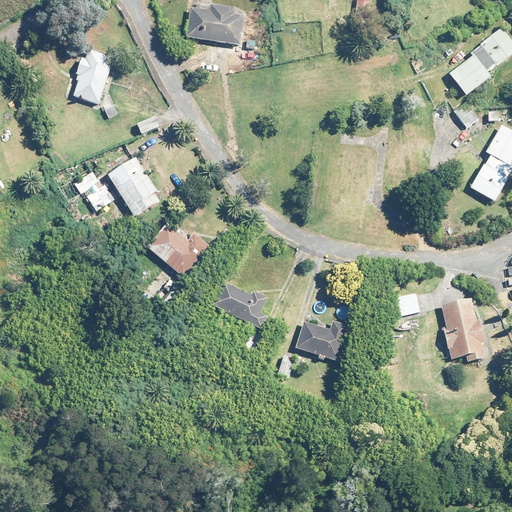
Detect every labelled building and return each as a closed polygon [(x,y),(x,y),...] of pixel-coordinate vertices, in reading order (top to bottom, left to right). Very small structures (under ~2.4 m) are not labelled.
[(373,2),(360,0),(357,0),(355,25),(370,26),(373,2)] [(190,13),(186,42),(241,49),(244,19),(242,19),(243,10),(209,6),(208,15),(190,13)] [(500,73),(499,71),(511,60),(511,38),(504,29),(471,55),(473,59),(451,77),(469,99),(500,73)] [(260,42),(247,41),(246,50),(260,51),(260,42)] [(90,55),(89,62),(80,61),(76,97),(85,98),(84,102),(110,105),(116,58),(90,55)] [(469,100),(454,113),(468,131),(485,117),(481,112),(488,106),(482,99),(473,105),(469,100)] [(87,106),(83,114),(95,120),(99,111),(87,106)] [(501,112),(489,112),(489,125),(500,125),(501,112)] [(138,126),(142,137),(161,128),(156,118),(138,126)] [(511,177),(511,130),(505,127),(488,155),(491,158),(470,192),(494,207),(511,177)] [(138,161),(108,181),(133,217),(162,197),(138,161)] [(83,197),(100,184),(92,173),(74,185),(83,197)] [(170,176),(162,181),(173,200),(181,196),(170,176)] [(111,195),(105,187),(87,199),(97,213),(112,204),(108,198),(111,195)] [(196,249),(170,228),(164,236),(162,235),(149,251),(187,281),(200,265),(190,257),(196,249)] [(225,282),(211,307),(257,333),(271,308),(225,282)] [(421,297),(398,299),(399,316),(422,314),(421,297)] [(462,302),(462,303),(443,306),(447,327),(442,328),(446,354),(453,353),(454,360),(470,357),(472,365),(487,363),(484,346),(489,345),(484,316),(480,317),(477,299),(462,302)] [(308,324),(298,350),(338,366),(348,339),(308,324)] [(267,338),(257,333),(249,348),(259,353),(267,338)] [(297,358),(286,355),(280,378),(291,381),(297,358)]
